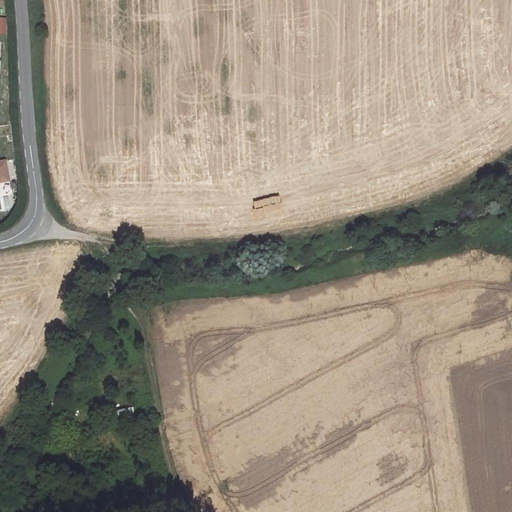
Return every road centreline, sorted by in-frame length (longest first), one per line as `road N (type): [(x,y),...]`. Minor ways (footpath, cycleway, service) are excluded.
road 1 (track): [(91,238),(272,240),(416,205),(511,151)]
road 2 (unclassified): [(20,0),(35,211),(31,223),(0,242)]
road 3 (track): [(144,334),(157,411),(190,511)]
road 4 (track): [(31,223),(91,238),(108,254),(144,334)]
